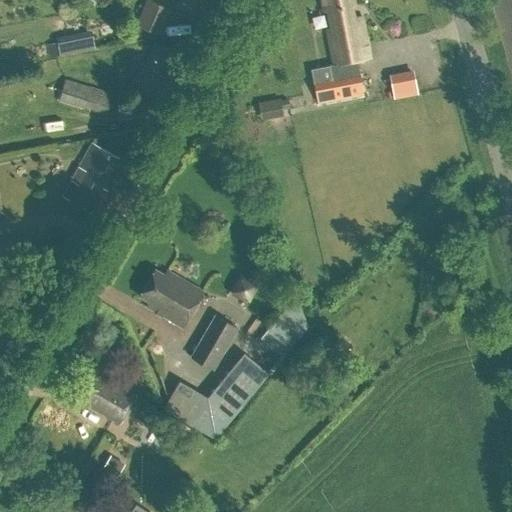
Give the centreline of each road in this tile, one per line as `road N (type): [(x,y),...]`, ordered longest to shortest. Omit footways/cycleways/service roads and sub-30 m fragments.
road 1 (unclassified): [(0,427),(246,0)]
road 2 (tertiary): [(511,199),(458,0)]
